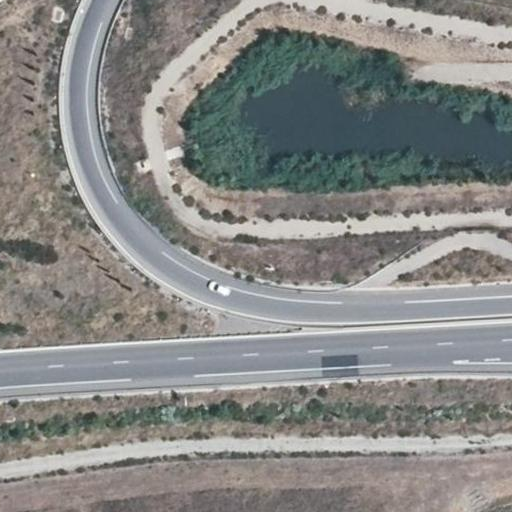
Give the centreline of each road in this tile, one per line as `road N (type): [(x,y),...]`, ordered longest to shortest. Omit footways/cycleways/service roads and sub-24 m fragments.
road 1 (motorway): [(511,303),(288,308),(233,297),(167,266),(106,201),(84,143),(81,64),(101,0)]
road 2 (motorway): [(0,370),(511,340)]
